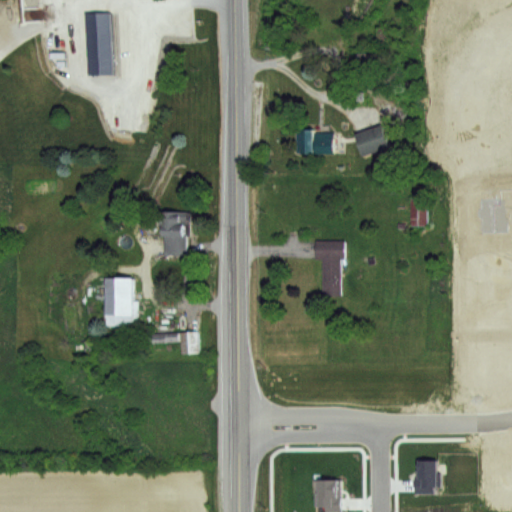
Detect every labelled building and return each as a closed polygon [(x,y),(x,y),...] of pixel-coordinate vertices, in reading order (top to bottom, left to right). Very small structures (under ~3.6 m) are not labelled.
[(89,13),(111,13),(111,75),(88,75),(89,13)] [(358,135),(384,127),(391,148),(365,157),(358,135)] [(300,131),(335,131),(335,153),(299,153),(300,131)] [(414,197),(430,197),(430,224),(414,225),(414,197)] [(163,210),(193,210),(192,234),(189,234),(188,254),(165,253),(166,223),(163,223),(163,210)] [(318,239),(347,239),(347,258),(343,258),(343,294),(324,294),(324,258),(318,258),(318,239)] [(108,274),(135,273),(136,300),(139,300),(140,319),(136,319),(135,325),(109,325),(108,274)] [(155,332),(200,329),(202,352),(184,354),(183,340),(155,342),(155,332)] [(438,458),(438,473),(440,473),(440,486),(434,486),(435,492),(414,493),(415,475),(417,475),(417,458),(438,458)] [(340,478),(340,511),(324,511),(323,505),(315,505),(315,478),(340,478)]
